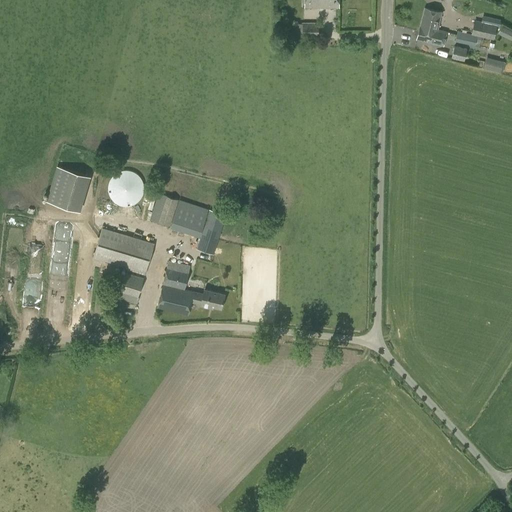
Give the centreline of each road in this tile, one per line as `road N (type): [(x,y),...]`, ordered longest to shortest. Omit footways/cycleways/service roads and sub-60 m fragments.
road 1 (unclassified): [(0,346),(193,327),(374,345)]
road 2 (unclassified): [(374,345),(386,0)]
road 3 (unclassified): [(374,345),(496,479),(511,510)]
